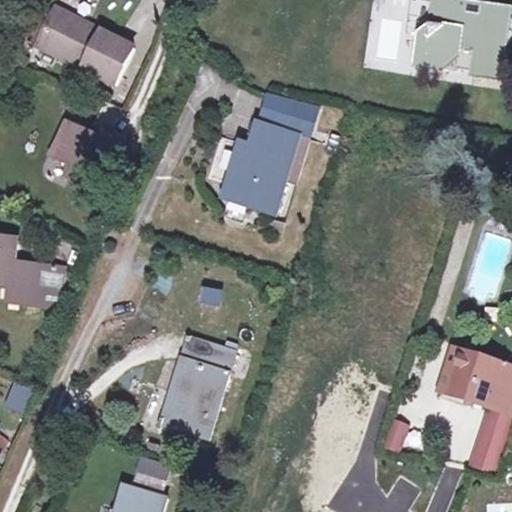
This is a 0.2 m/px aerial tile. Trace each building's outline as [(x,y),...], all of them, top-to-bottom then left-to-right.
[(511,35),(511,15),(485,11),(482,27),(466,24),(468,13),(436,7),(430,44),(420,52),(417,72),(436,75),(461,56),(477,59),(473,81),(504,86),(511,35)] [(485,11),(469,8),(468,13),(466,24),(482,27),(485,11)] [(66,17),(58,14),(54,12),(50,20),(53,22),(62,25),(66,17)] [(29,46),(37,50),(53,22),(50,20),(42,17),(29,46)] [(132,43),(66,17),(62,25),(53,22),(37,50),(115,84),(132,43)] [(253,126),(292,137),(301,106),(263,95),(253,126)] [(112,140),(74,125),(60,161),(78,169),(73,181),(93,189),(95,184),(113,191),(134,140),(115,133),(112,140)] [(237,146),(236,149),(220,205),(267,219),(292,137),(253,126),(247,149),(237,146)] [(16,293),(14,312),(52,317),(58,270),(12,263),(13,236),(0,234),(0,291),(4,292),(16,293)] [(219,308),(220,290),(201,288),(199,306),(219,308)] [(2,311),(14,312),(16,293),(4,292),(2,311)] [(192,344),(184,366),(215,376),(222,355),(192,344)] [(240,363),(222,355),(215,376),(184,366),(172,402),(188,407),(180,433),(211,445),(240,363)] [(511,369),(468,355),(461,375),(467,377),(460,400),(511,416),(511,369)] [(12,388),(8,411),(28,414),(31,391),(12,388)] [(188,407),(172,402),(163,427),(180,433),(188,407)] [(511,423),(511,422),(485,414),(469,468),(496,476),(511,423)] [(400,454),(410,426),(392,419),(382,447),(400,454)] [(139,465),(134,480),(162,489),(166,474),(139,465)] [(160,511),(163,505),(157,503),(162,489),(134,480),(129,494),(120,491),(114,511),(160,511)]
